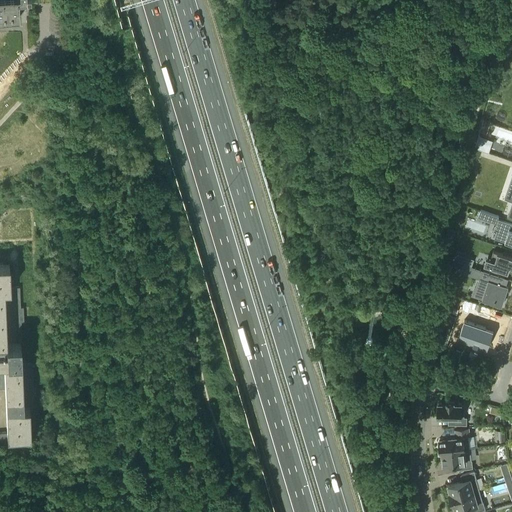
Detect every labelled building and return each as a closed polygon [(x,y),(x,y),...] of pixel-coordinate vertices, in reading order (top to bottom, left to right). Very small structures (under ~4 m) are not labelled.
[(0,0),(0,18),(19,18),(18,1),(26,1),(26,0),(28,0),(0,0)] [(479,136),(474,148),(489,153),(489,152),(488,151),(491,142),(492,141),(479,137),(479,136)] [(480,210),(478,217),(487,219),(489,213),(480,210)] [(511,222),(498,218),(494,229),(497,230),(494,238),(511,244),(511,222)] [(486,257),(484,264),(488,265),(499,269),(508,272),(510,266),(511,266),(511,256),(507,254),(494,250),(491,258),(488,257),(486,257)] [(462,255),(455,252),(452,259),(460,262),(462,255)] [(0,387),(5,388),(7,432),(0,432),(0,448),(31,447),(29,405),(23,405),(20,342),(22,342),(21,321),(24,321),(23,307),(20,307),(19,286),(10,287),(9,264),(0,264),(0,387)] [(469,274),(471,266),(464,264),(461,272),(462,273),(462,272),(469,274)] [(503,285),(505,278),(483,271),(481,279),(480,278),(476,288),(480,289),(478,295),(478,296),(494,301),(493,302),(496,303),(502,305),(506,292),(505,292),(507,287),(508,288),(508,287),(505,286),(504,287),(502,287),(503,285)] [(493,309),(465,299),(461,311),(489,320),(493,309)] [(435,341),(447,345),(456,317),(445,313),(435,341)] [(494,330),(464,320),(458,338),(487,348),(494,330)] [(438,417),(448,417),(453,417),(453,424),(467,424),(467,417),(464,417),(464,404),(454,404),(454,402),(446,402),(446,403),(438,403),(438,417)] [(441,451),(469,448),(468,435),(470,435),(469,428),(455,430),(456,436),(439,438),(441,451)] [(469,448),(441,451),(441,452),(442,452),(443,464),(459,462),(459,469),(473,467),(472,460),(471,460),(469,448)] [(451,498),(479,490),(476,478),(474,471),(461,475),(463,481),(448,486),(450,492),(449,492),(451,498)] [(491,487),(495,496),(508,490),(505,481),(491,487)] [(479,490),(451,498),(453,505),(454,505),(456,511),(471,506),(472,511),(474,511),(486,509),(483,502),(479,490)]
